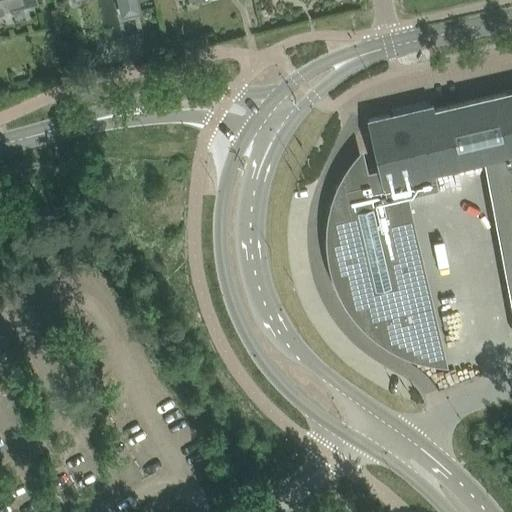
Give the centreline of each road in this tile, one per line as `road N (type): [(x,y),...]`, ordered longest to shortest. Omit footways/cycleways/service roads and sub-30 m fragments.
road 1 (secondary): [(404,436),(280,339),(260,298),(254,221),(267,156),(283,127)]
road 2 (secondary): [(241,138),(221,202),(221,249),(236,310),(263,364),(286,389),(329,429),(366,449)]
road 3 (secondary): [(263,97),(197,91),(106,112)]
road 4 (tertiary): [(393,47),(316,64),(263,97)]
road 5 (secondary): [(106,112),(213,123),(241,138)]
road 6 (tertiary): [(283,127),(328,83),(393,47)]
road 7 (unclassified): [(261,511),(366,449)]
road 8 (tertiary): [(393,47),(511,19)]
